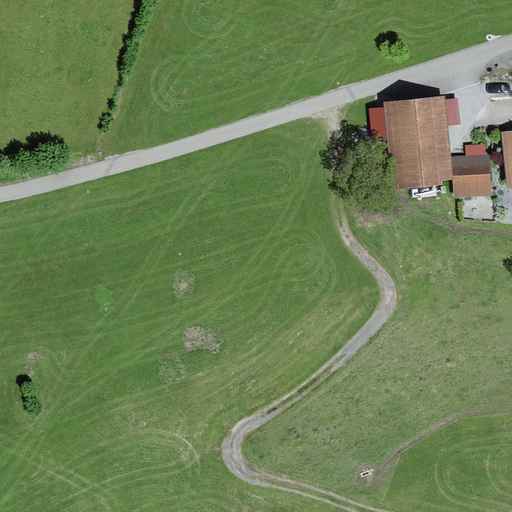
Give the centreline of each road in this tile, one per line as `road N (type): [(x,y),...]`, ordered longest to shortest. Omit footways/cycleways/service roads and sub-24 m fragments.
road 1 (track): [(383,511),(242,473),(233,442),(348,353),(393,304),(392,285),(348,234),(338,189),(367,91)]
road 2 (residential): [(0,196),(511,46)]
